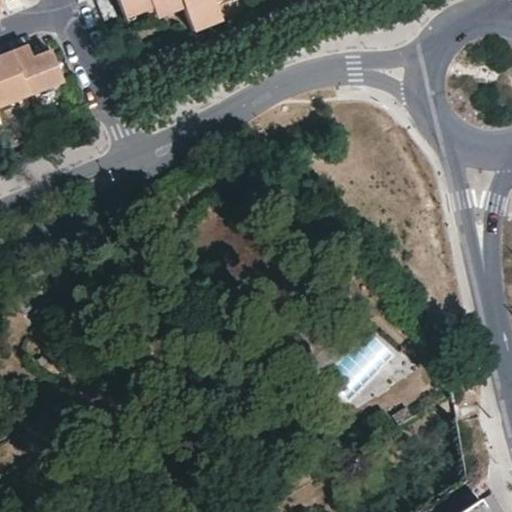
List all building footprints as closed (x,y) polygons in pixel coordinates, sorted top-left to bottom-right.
[(95,0),(103,19),(110,16),(114,14),(108,0),(95,0)] [(116,0),(124,17),(150,7),(154,16),(182,5),(191,30),(219,18),(211,0),(116,0)] [(27,45),(13,51),(30,93),(63,79),(50,49),(32,56),(27,45)] [(0,69),(0,105),(30,93),(13,51),(0,56),(0,61),(2,68),(0,69)] [(412,416),(406,406),(391,415),(398,426),(412,416)] [(486,511),(472,490),(463,496),(470,506),(461,511),(486,511)]
